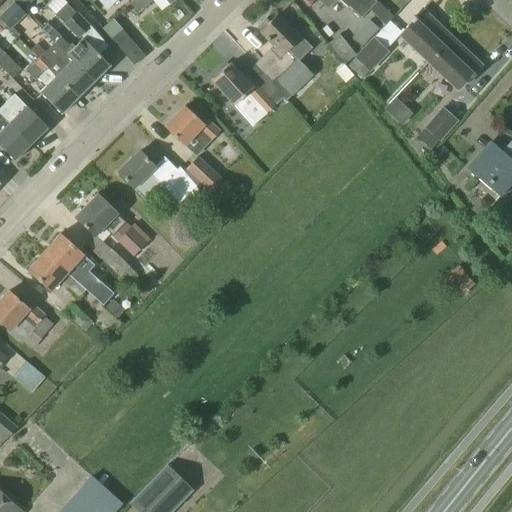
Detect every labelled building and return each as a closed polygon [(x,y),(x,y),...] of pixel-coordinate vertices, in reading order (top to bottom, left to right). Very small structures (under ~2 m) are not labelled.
[(133,0),(129,4),(137,13),(152,0),(133,0)] [(361,18),(369,10),(357,0),(318,0),(326,7),(333,0),(339,0),(348,8),(349,7),(361,18)] [(357,0),(369,10),(377,2),(374,0),(357,0)] [(377,2),(369,10),(385,26),(389,21),(393,17),(377,2)] [(0,20),(10,30),(26,14),(14,3),(0,16),(0,20)] [(75,12),(67,3),(55,14),(78,39),(91,26),(77,11),(75,12)] [(398,35),(428,63),(451,38),(421,9),(400,31),(397,34),(398,35)] [(273,47),(255,65),(262,72),(262,73),(265,77),(266,76),(274,85),(285,97),(287,99),(312,74),(298,60),(310,48),(300,37),(277,14),(270,21),(265,16),(256,25),(261,30),(259,32),(273,47)] [(63,51),(93,82),(110,66),(83,38),(74,46),(71,43),(69,45),(60,37),(61,36),(47,22),(40,29),(63,51)] [(144,56),(123,30),(112,39),(133,65),(144,56)] [(344,65),(354,57),(355,55),(340,35),(327,44),(344,65)] [(355,55),(354,57),(355,59),(348,65),(362,78),(368,71),(370,72),(388,52),(374,38),(373,37),(355,55)] [(451,38),(428,63),(457,91),(481,65),(451,38)] [(31,50),(77,98),(93,82),(63,51),(54,60),(38,43),(31,50)] [(0,49),(0,66),(12,78),(21,69),(0,49)] [(37,78),(46,87),(40,92),(61,114),(77,98),(39,58),(25,72),(35,81),(37,78)] [(230,64),(211,81),(235,108),(250,95),(266,113),(285,97),(274,85),(266,76),(265,77),(262,73),(262,72),(255,65),(247,72),(242,77),(230,64)] [(353,77),(342,65),(333,73),(344,85),(353,77)] [(412,105),(431,84),(420,74),(389,107),(408,124),(419,112),(412,105)] [(14,95),(0,107),(0,112),(31,144),(47,128),(14,95)] [(250,95),(235,108),(252,126),(264,115),(266,113),(250,95)] [(203,124),(184,106),(164,127),(184,145),(198,131),(210,142),(220,132),(207,120),(203,124)] [(440,142),(458,121),(442,106),(423,127),(440,142)] [(0,146),(14,161),(31,144),(0,112),(0,146)] [(423,127),(415,136),(432,151),(440,142),(423,127)] [(511,184),(511,160),(492,144),(468,171),(500,198),(511,184)] [(192,197),(198,191),(179,167),(177,170),(164,157),(154,166),(153,165),(152,166),(139,152),(117,172),(146,202),(162,187),(178,204),(188,194),(192,197)] [(184,171),(183,172),(198,191),(203,186),(210,193),(223,180),(198,156),(184,171)] [(116,213),(97,194),(74,218),(93,237),(103,227),(133,257),(146,243),(147,243),(151,239),(134,223),(131,226),(125,221),(124,222),(115,213),(116,213)] [(490,208),(484,203),(477,204),(471,210),(482,218),(490,208)] [(44,252),(86,290),(93,282),(73,265),(83,254),(60,234),(44,252)] [(100,258),(120,277),(130,266),(110,247),(100,258)] [(86,290),(44,252),(27,271),(50,291),(60,280),(68,287),(67,288),(78,298),(85,290),(86,290)] [(474,284),(459,265),(451,272),(466,291),(474,284)] [(29,309),(9,291),(0,302),(0,321),(9,330),(11,329),(33,349),(42,339),(41,337),(53,323),(44,316),(45,315),(33,304),(29,309)] [(72,304),(64,313),(79,327),(88,318),(72,304)] [(44,377),(26,361),(12,377),(31,393),(36,387),(43,379),(44,377)] [(17,426),(0,412),(0,435),(6,440),(17,426)] [(170,511),(192,490),(166,465),(130,503),(138,511),(170,511)] [(91,478),(60,511),(115,511),(121,505),(91,478)] [(23,511),(24,511),(0,491),(0,511),(23,511)]
